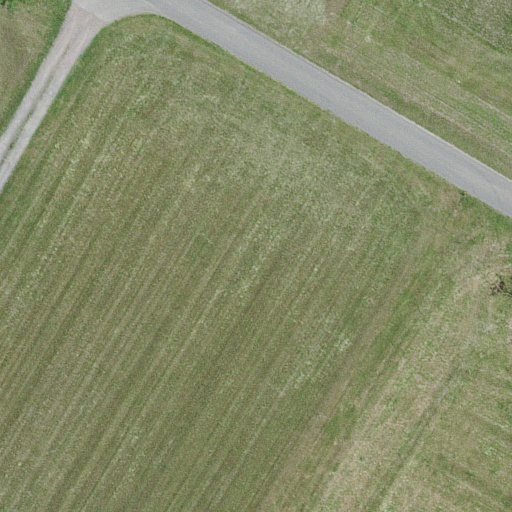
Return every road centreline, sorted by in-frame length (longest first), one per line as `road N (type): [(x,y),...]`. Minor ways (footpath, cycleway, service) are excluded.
road 1 (track): [(511,203),(165,0)]
road 2 (track): [(91,0),(0,159)]
